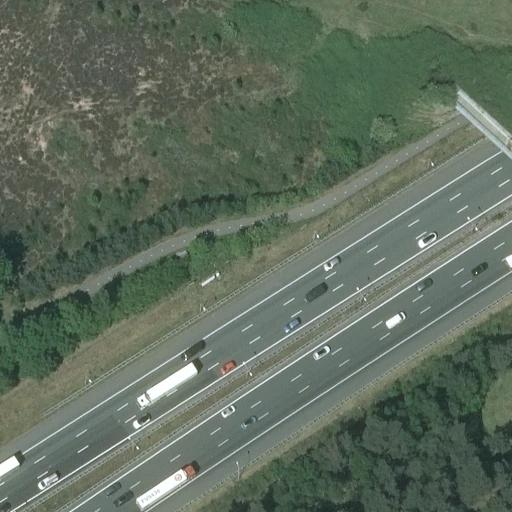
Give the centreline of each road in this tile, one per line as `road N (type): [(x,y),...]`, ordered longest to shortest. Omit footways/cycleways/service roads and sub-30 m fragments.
road 1 (motorway): [(511,169),(0,494)]
road 2 (motorway): [(111,511),(511,246)]
